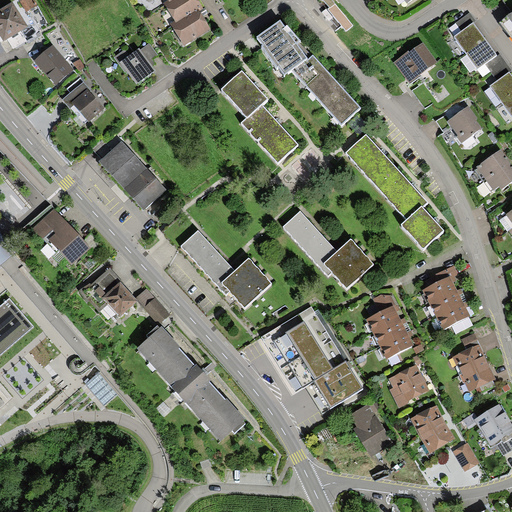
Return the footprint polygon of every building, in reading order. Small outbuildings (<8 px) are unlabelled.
[(38,5),(35,0),(19,0),(26,12),(38,5)] [(203,7),(198,0),(174,0),(169,3),(164,6),(176,24),(199,10),(203,7)] [(324,0),(330,8),(335,4),(332,0),(324,0)] [(397,0),(403,8),(415,0),(397,0)] [(22,31),(28,27),(13,2),(0,10),(0,36),(4,42),(8,40),(13,49),(28,40),(22,31)] [(353,26),(335,4),(330,8),(328,10),(346,31),(353,26)] [(210,30),(199,10),(176,24),(171,27),(183,46),(210,30)] [(293,69),(342,126),(361,108),(313,54),(307,58),(298,44),(300,41),(288,25),(286,27),(281,20),(258,37),(264,44),(262,46),(277,68),(279,66),(285,74),(293,69)] [(486,41),(474,25),(455,40),(467,56),(486,41)] [(498,57),(486,41),(467,56),(479,72),(498,57)] [(152,65),(155,63),(152,60),(159,55),(150,43),(140,50),(152,65)] [(55,85),(73,69),(53,46),(34,62),(55,85)] [(435,64),(421,46),(409,55),(408,54),(397,61),(413,81),(435,64)] [(136,84),(155,70),(152,65),(140,50),(139,48),(120,61),(136,84)] [(81,59),(74,63),(79,71),(85,67),(81,59)] [(268,102),(241,73),(220,92),(246,119),(240,124),(277,164),(298,145),(263,107),(268,102)] [(511,98),(511,78),(509,75),(490,89),(503,106),(511,98)] [(89,91),(91,89),(79,76),(66,88),(70,93),(62,100),(85,124),(88,121),(89,122),(105,108),(89,91)] [(511,98),(503,106),(511,117),(511,98)] [(477,122),(467,109),(450,121),(465,142),(481,131),(475,123),(477,122)] [(364,136),(343,155),(406,222),(400,228),(422,251),(441,233),(421,210),(427,204),(364,136)] [(143,211),(166,190),(122,141),(99,162),(143,211)] [(508,165),(498,151),(478,167),(489,181),(508,165)] [(511,184),(511,170),(508,165),(489,181),(498,192),(505,187),(507,189),(511,184)] [(71,265),(91,247),(55,207),(30,229),(55,256),(60,252),(71,265)] [(349,241),(336,253),(299,213),(281,229),(327,278),(329,276),(344,291),(372,266),(349,241)] [(248,260),(235,272),(198,232),(180,248),(226,298),(230,294),(245,309),(271,285),(248,260)] [(0,272),(4,269),(57,328),(86,361),(91,357),(94,353),(16,259),(9,258),(6,258),(0,250),(0,272)] [(120,316),(137,301),(120,282),(122,280),(110,267),(91,284),(90,283),(79,290),(86,303),(89,301),(99,312),(101,311),(109,320),(117,312),(120,316)] [(447,281),(456,276),(452,268),(431,279),(434,285),(422,292),(429,305),(453,292),(447,281)] [(159,324),(169,314),(147,289),(136,299),(159,324)] [(460,306),(453,292),(429,305),(436,318),(460,306)] [(391,296),(379,296),(373,300),(380,314),(366,321),(372,333),(397,321),(391,309),(396,306),(391,296)] [(0,356),(34,327),(10,299),(0,307),(0,356)] [(467,318),(460,306),(436,318),(443,331),(467,318)] [(306,386),(323,414),(361,391),(312,310),(261,340),(293,394),(306,386)] [(404,334),(397,321),(372,333),(379,346),(404,334)] [(233,433),(245,423),(242,420),(245,418),(227,397),(224,399),(210,382),(212,381),(197,364),(194,367),(178,349),(180,347),(162,327),(160,329),(158,327),(147,336),(150,338),(138,349),(220,441),(231,432),(233,433)] [(411,348),(404,334),(379,346),(386,361),(411,348)] [(476,348),(479,346),(473,335),(460,342),(466,353),(453,360),(462,375),(484,364),(476,348)] [(495,386),(484,364),(462,375),(469,390),(477,386),(481,393),(495,386)] [(394,388),(390,391),(400,408),(410,402),(410,399),(429,389),(417,365),(390,379),(394,388)] [(105,406),(117,396),(99,374),(86,385),(105,406)] [(0,407),(14,399),(3,379),(0,380),(0,407)] [(382,436),(383,435),(366,406),(349,416),(371,453),(387,444),(382,436)] [(419,436),(445,422),(436,406),(410,419),(419,436)] [(504,415),(502,417),(497,409),(476,421),(489,444),(499,438),(501,441),(509,436),(504,426),(509,424),(504,415)] [(455,438),(445,422),(419,436),(430,454),(455,438)] [(511,436),(511,435),(509,436),(501,441),(496,444),(504,457),(511,451),(511,436)] [(480,463),(467,443),(453,452),(465,472),(480,463)]
